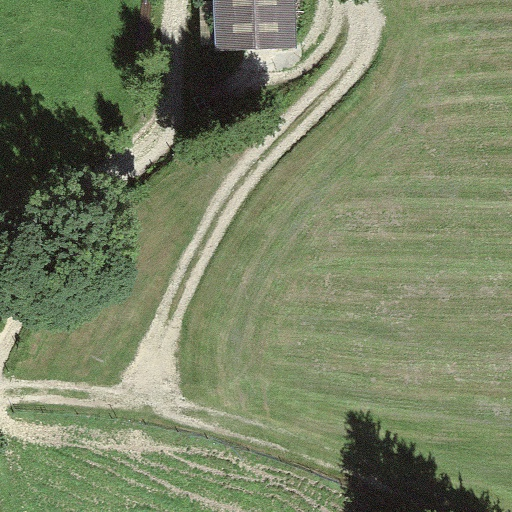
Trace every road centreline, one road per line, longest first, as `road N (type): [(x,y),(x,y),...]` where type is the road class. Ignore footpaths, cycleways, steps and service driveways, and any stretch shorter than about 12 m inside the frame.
road 1 (track): [(150,402),(170,320),(210,246),(263,159),(357,56),(364,17),(357,0)]
road 2 (track): [(0,392),(150,402)]
